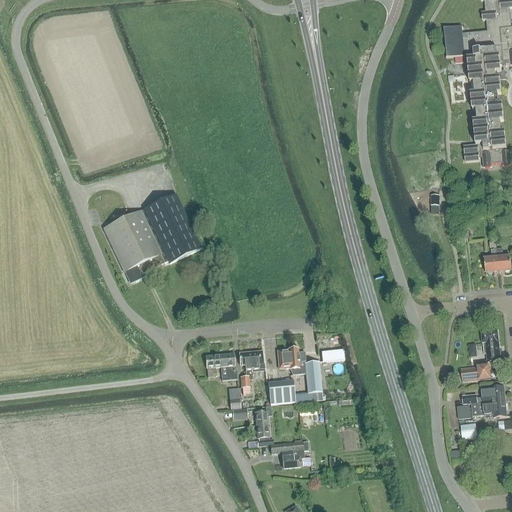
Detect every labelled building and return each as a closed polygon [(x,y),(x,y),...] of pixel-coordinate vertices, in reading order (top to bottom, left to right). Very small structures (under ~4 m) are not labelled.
[(462,28),(441,30),(444,59),(454,58),(464,57),(464,54),(468,54),(468,60),(468,68),(470,84),(473,84),(474,95),(471,95),(472,111),(476,111),(477,122),(473,122),(475,139),(476,146),(464,147),(465,164),(479,163),(478,159),(482,158),(483,169),(491,168),(491,165),(502,164),(502,167),(511,166),(510,153),(506,153),(505,150),(506,150),(505,133),(501,134),(500,123),(504,122),(502,106),(499,106),(498,95),(501,95),(500,81),(505,80),(504,73),(501,73),(500,65),(510,64),(510,67),(511,66),(511,28),(511,29),(509,9),(511,9),(511,0),(480,0),(481,2),(484,2),(485,13),(482,13),(482,22),(486,22),(487,33),(462,35),(462,28)] [(169,265),(201,250),(176,196),(124,220),(122,215),(117,217),(120,222),(103,230),(123,273),(125,273),(131,285),(142,280),(141,276),(168,263),(169,265)] [(431,207),(436,207),(439,207),(439,197),(431,197),(431,207)] [(489,249),(493,249),(493,251),(491,251),(492,259),(484,260),(485,275),(487,274),(488,276),(491,275),(492,274),(498,273),(496,250),(495,243),(489,243),(489,249)] [(502,250),(496,250),(498,273),(505,273),(506,274),(509,274),(509,272),(511,272),(510,257),(503,258),(502,250)] [(487,364),(500,362),(497,332),(481,334),(482,345),(483,345),(484,355),(486,355),(487,364)] [(321,394),(319,364),(305,365),(305,362),(304,354),(298,355),(297,350),(287,351),(288,352),(277,353),(279,371),(289,370),(289,371),(290,371),(292,376),(306,375),(308,395),(311,395),(321,394)] [(343,351),(321,353),(322,363),(344,361),(343,351)] [(263,365),(262,353),(239,355),(240,367),(245,367),(246,378),(240,378),(241,389),(242,389),(245,388),(250,388),(249,381),(252,381),(251,371),(264,370),(264,364),(263,365)] [(219,357),(220,369),(221,383),(237,381),(237,377),(236,371),(234,371),(233,355),(219,357)] [(215,369),(220,369),(219,357),(205,358),(206,370),(207,370),(207,379),(215,378),(215,369)] [(462,384),(490,380),(489,368),(460,371),(462,384)] [(270,406),(294,404),(292,384),(268,386),(270,406)] [(481,390),(482,399),(476,399),(476,397),(462,398),(463,406),(471,405),(505,402),(504,394),(503,388),(481,390)] [(241,410),(239,389),(228,390),(230,412),(241,410)] [(311,395),(312,403),(322,402),(321,394),(311,395)] [(472,418),(484,417),(492,416),(493,419),(506,418),(505,402),(471,405),(472,418)] [(457,408),(458,421),(461,421),(471,420),(470,411),(470,407),(457,408)] [(254,414),(256,427),(267,426),(266,417),(270,417),(269,409),(265,409),(266,413),(254,414)] [(316,409),(299,410),(299,417),(317,415),(316,409)] [(248,419),(247,410),(232,411),(233,420),(248,419)] [(473,424),(460,426),(462,442),(474,440),(473,424)] [(267,426),(256,427),(257,440),(259,440),(260,442),(257,443),(257,448),(270,447),(273,447),(272,441),(269,441),(267,426)] [(304,460),(303,453),(308,453),(307,443),(273,447),(270,447),(271,456),(282,454),(283,470),(301,468),(300,460),(304,460)] [(463,453),(451,454),(451,461),(463,460),(463,453)]
